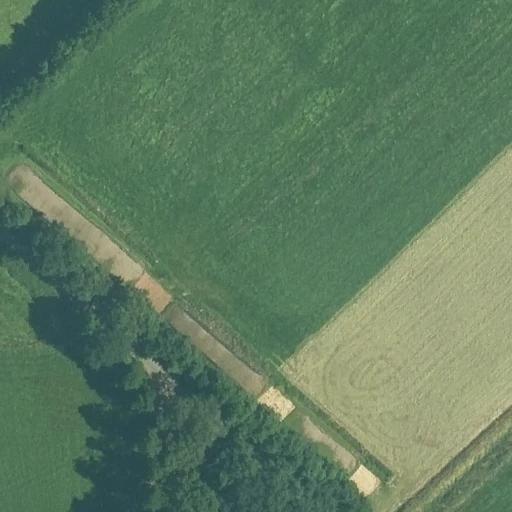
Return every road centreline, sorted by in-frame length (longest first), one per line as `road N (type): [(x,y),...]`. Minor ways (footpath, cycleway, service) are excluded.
road 1 (residential): [(0,235),(324,511)]
road 2 (unknown): [(160,374),(167,511)]
